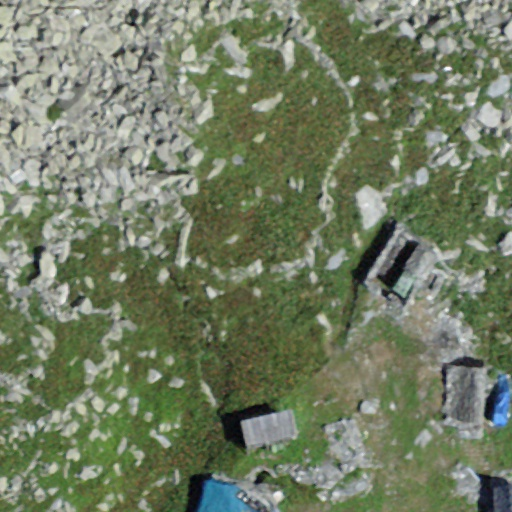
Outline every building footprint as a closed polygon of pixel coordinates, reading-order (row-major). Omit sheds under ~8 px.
[(358,288),(391,310),(430,249),(396,228),(358,288)] [(445,429),(482,429),(483,368),(446,368),(445,429)] [(242,426),(247,450),(296,439),(290,415),(242,426)] [(511,511),(511,493),(494,494),(495,511),(511,511)] [(199,511),(239,511),(208,496),(199,511)]
